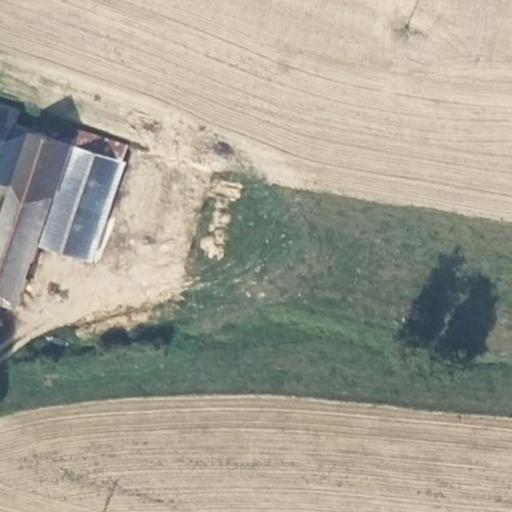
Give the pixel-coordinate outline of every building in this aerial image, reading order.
[(0,160),(9,132),(14,116),(0,111),(0,160)] [(0,160),(0,186),(13,191),(30,141),(9,132),(0,160)] [(121,150),(74,137),(68,155),(116,168),(121,150)] [(0,308),(14,313),(35,250),(68,155),(30,141),(13,191),(0,229),(0,308)] [(116,168),(68,155),(35,250),(85,264),(116,168)]
